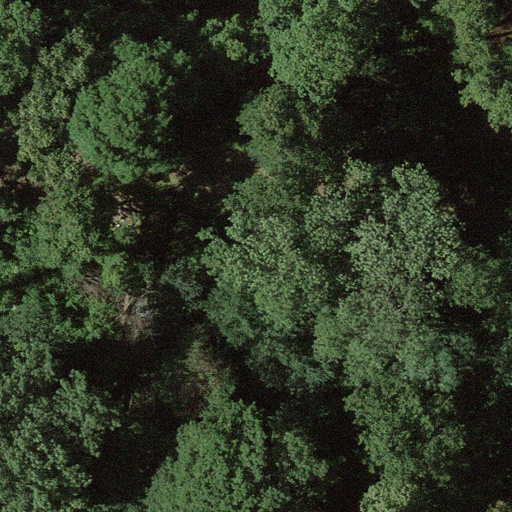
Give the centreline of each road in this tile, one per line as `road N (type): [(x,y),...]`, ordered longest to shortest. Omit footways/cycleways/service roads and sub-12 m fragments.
road 1 (track): [(0,115),(401,201),(511,212)]
road 2 (track): [(229,0),(313,88),(419,137),(511,137)]
